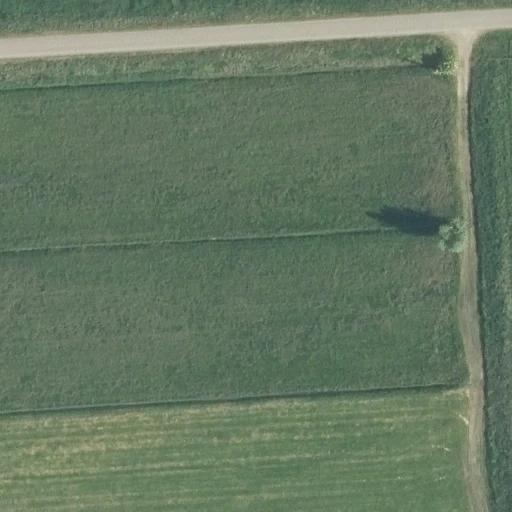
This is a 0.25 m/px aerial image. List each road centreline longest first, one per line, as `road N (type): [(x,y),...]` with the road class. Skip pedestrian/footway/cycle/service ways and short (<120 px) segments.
road 1 (tertiary): [(511,18),(0,49)]
road 2 (track): [(458,21),(484,511)]
